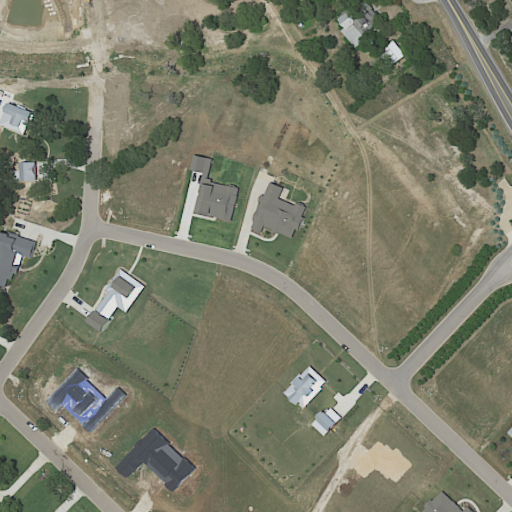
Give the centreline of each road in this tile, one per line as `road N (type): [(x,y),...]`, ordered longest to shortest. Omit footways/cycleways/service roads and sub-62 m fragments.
road 1 (residential): [(87,230),(267,278),(511,505)]
road 2 (residential): [(0,375),(68,280),(87,230),(94,112)]
road 3 (residential): [(118,511),(0,400)]
